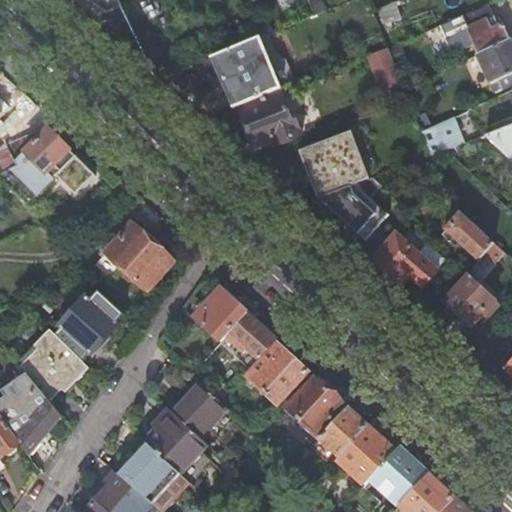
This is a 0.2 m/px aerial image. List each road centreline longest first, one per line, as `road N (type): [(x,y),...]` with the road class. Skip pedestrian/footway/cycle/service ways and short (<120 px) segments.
road 1 (secondary): [(234,215),(511,474)]
road 2 (residential): [(234,215),(26,511)]
road 3 (secondary): [(158,147),(10,0)]
road 4 (secondary): [(0,15),(158,147)]
